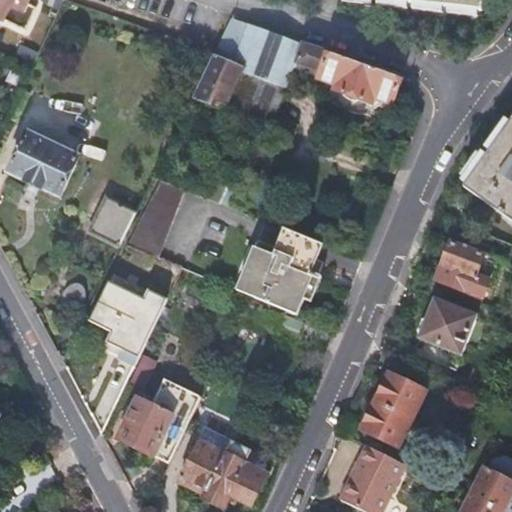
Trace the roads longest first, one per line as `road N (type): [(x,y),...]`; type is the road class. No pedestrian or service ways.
road 1 (residential): [(474,85),(424,166),(275,511)]
road 2 (residential): [(474,85),(225,0)]
road 3 (residential): [(119,511),(0,287)]
